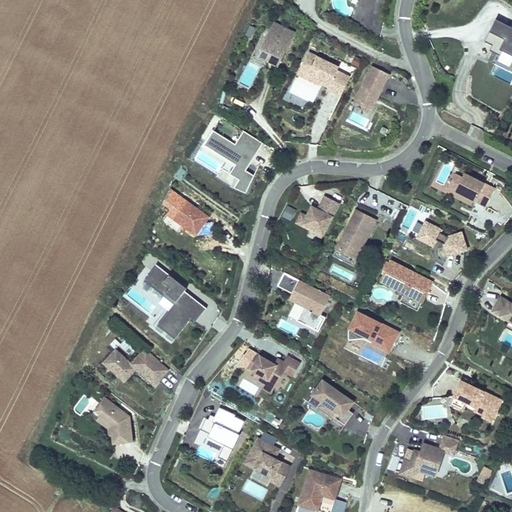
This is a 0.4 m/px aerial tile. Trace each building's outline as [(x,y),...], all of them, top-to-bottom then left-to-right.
[(511,55),(511,27),(495,19),(484,41),(491,45),(489,50),(499,55),(502,50),(511,55)] [(278,64),(293,33),(275,24),(270,36),(260,55),(269,59),(278,64)] [(260,55),(270,36),(264,33),(252,57),(267,64),(269,59),(260,55)] [(340,66),(310,51),(302,68),(332,82),(330,87),(342,94),(351,76),(338,69),(340,66)] [(374,108),(391,74),(372,64),(355,98),(374,108)] [(332,82),(302,68),(299,74),(321,84),(321,83),(330,87),(332,82)] [(264,142),(244,129),(236,142),(214,129),(205,143),(237,162),(231,171),(242,178),(237,185),(248,190),(256,174),(247,169),(264,142)] [(450,185),(457,189),(464,176),(456,172),(450,185)] [(496,187),(489,184),(488,186),(485,184),(486,182),(466,172),(457,189),(457,191),(487,206),(496,187)] [(323,235),(338,204),(323,197),(318,206),(320,207),(319,210),(311,206),(306,216),(300,213),(295,223),(309,230),(310,228),(323,235)] [(197,234),(210,216),(188,200),(179,212),(187,218),(183,224),(197,234)] [(287,205),(282,216),(292,220),(297,209),(287,205)] [(179,212),(173,208),(165,220),(179,230),(183,224),(187,218),(179,212)] [(355,255),(375,217),(358,209),(339,247),(355,255)] [(355,263),(378,219),(375,217),(355,255),(339,247),(335,253),(355,263)] [(467,250),(461,233),(448,237),(440,233),(441,230),(425,222),(417,238),(433,247),(436,241),(444,244),(448,256),(467,250)] [(323,235),(310,228),(309,230),(309,231),(321,238),(323,235)] [(425,300),(435,280),(391,259),(382,279),(406,291),(424,300),(425,300)] [(197,319),(207,306),(186,289),(188,287),(157,263),(145,279),(175,302),(167,313),(159,323),(176,337),(193,316),(197,319)] [(292,293),(299,280),(284,273),(277,286),(292,293)] [(321,315),(331,295),(299,279),(299,280),(292,293),(289,299),(295,302),(304,307),(320,315),(321,315)] [(419,309),(424,300),(406,291),(401,300),(419,309)] [(487,292),(482,303),(491,307),(496,296),(487,292)] [(511,304),(500,298),(492,312),(509,322),(511,323),(511,304)] [(288,316),(297,320),(304,307),(295,302),(288,316)] [(297,320),(318,331),(326,317),(321,315),(320,315),(304,307),(297,320)] [(364,339),(371,342),(371,343),(389,353),(391,350),(400,331),(357,309),(348,328),(349,329),(348,331),(349,339),(364,339)] [(176,337),(159,323),(167,313),(165,311),(154,325),(174,340),(176,337)] [(166,371),(142,349),(129,364),(113,350),(101,364),(122,382),(133,370),(152,386),(166,371)] [(291,377),(298,365),(285,357),(281,363),(275,360),(272,365),(268,363),(270,360),(262,356),(260,358),(254,354),(245,368),(254,373),(251,378),(263,385),(266,381),(275,386),(283,373),(291,377)] [(270,394),(275,386),(266,381),(263,385),(261,389),(270,394)] [(352,403),(321,381),(311,396),(321,403),(335,413),(332,418),(343,426),(352,414),(346,410),(352,403)] [(467,385),(460,382),(452,398),(468,405),(470,402),(479,406),(477,410),(484,413),(483,417),(482,419),(491,423),(501,402),(467,385)] [(131,443),(127,417),(102,398),(92,412),(104,421),(102,424),(108,429),(109,436),(111,446),(131,443)] [(468,405),(452,398),(449,406),(464,413),(468,405)] [(479,406),(470,402),(468,405),(477,410),(479,406)] [(335,413),(321,403),(317,408),(332,418),(335,413)] [(207,438),(223,446),(221,452),(225,454),(222,461),(226,463),(239,436),(237,435),(243,423),(233,418),(234,416),(218,409),(212,422),(207,420),(205,424),(203,423),(199,431),(208,435),(207,438)] [(104,421),(92,412),(88,417),(106,430),(106,436),(109,436),(108,429),(102,424),(104,421)] [(435,477),(443,452),(453,455),(458,441),(443,436),(439,450),(423,445),(419,456),(413,454),(410,463),(404,461),(399,475),(408,478),(416,480),(419,472),(435,477)] [(288,468),(272,460),(277,452),(255,440),(246,459),(256,463),(252,470),(270,480),(268,482),(278,487),(288,468)] [(252,470),(256,463),(246,459),(242,465),(252,470)] [(485,484),(493,470),(483,465),(475,479),(485,484)] [(315,511),(329,511),(338,485),(339,481),(307,471),(297,506),(315,511)] [(272,500),(267,511),(284,511),(286,505),(272,500)]
